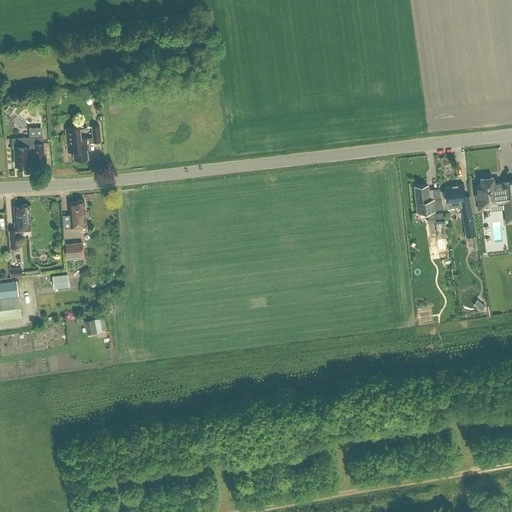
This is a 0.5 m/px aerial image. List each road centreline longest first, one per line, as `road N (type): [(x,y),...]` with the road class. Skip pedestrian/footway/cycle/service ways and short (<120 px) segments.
road 1 (tertiary): [(0,188),(511,134)]
road 2 (track): [(244,511),(511,463)]
